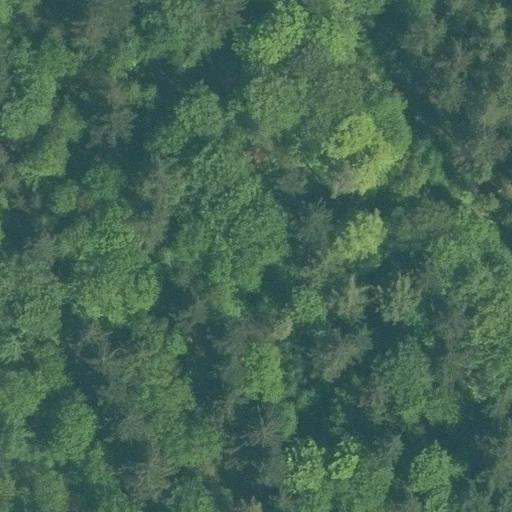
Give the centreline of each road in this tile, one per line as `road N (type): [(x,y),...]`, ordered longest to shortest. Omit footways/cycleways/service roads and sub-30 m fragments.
road 1 (track): [(511,400),(208,0)]
road 2 (track): [(249,55),(0,181)]
